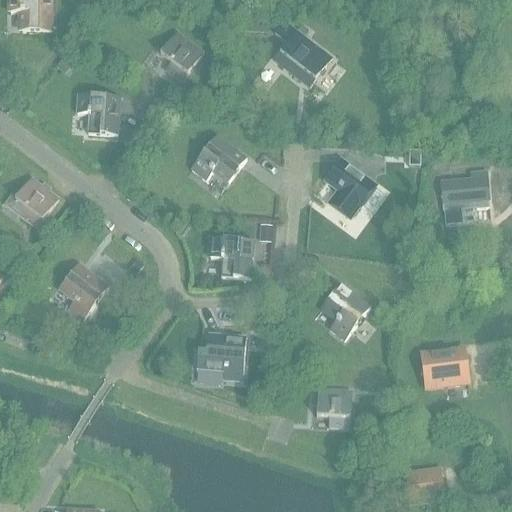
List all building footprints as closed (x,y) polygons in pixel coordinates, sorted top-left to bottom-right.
[(52,35),(52,0),(10,0),(10,16),(22,16),(22,35),(52,35)] [(296,34),(279,56),(290,64),(284,71),(309,90),(332,61),(296,34)] [(181,85),(203,56),(176,35),(160,57),(170,65),(165,73),(181,85)] [(117,139),(120,101),(78,98),(77,117),(89,118),(87,136),(117,139)] [(228,186),(246,162),(216,139),(191,172),(206,184),(213,174),(228,186)] [(360,208),(374,189),(340,165),(327,183),(340,193),(330,207),(349,220),(359,207),(360,208)] [(486,174),(472,175),(472,182),(442,185),(444,213),(476,210),(476,212),(490,210),(486,174)] [(36,231),(58,202),(31,181),(14,203),(25,211),(19,218),(36,231)] [(250,282),(253,244),(212,241),(210,260),(222,261),(221,280),(250,282)] [(83,324),(108,290),(78,267),(60,291),(75,302),(68,312),(83,324)] [(344,344),(370,311),(340,287),(322,311),(337,323),(329,332),(344,344)] [(242,383),(245,341),(208,338),(205,368),(224,369),(223,381),(242,383)] [(419,351),(425,394),(460,389),(454,346),(419,351)] [(349,431),(352,395),(318,392),(316,420),(329,421),(328,430),(349,431)] [(408,508),(444,503),(440,471),(404,475),(408,508)]
